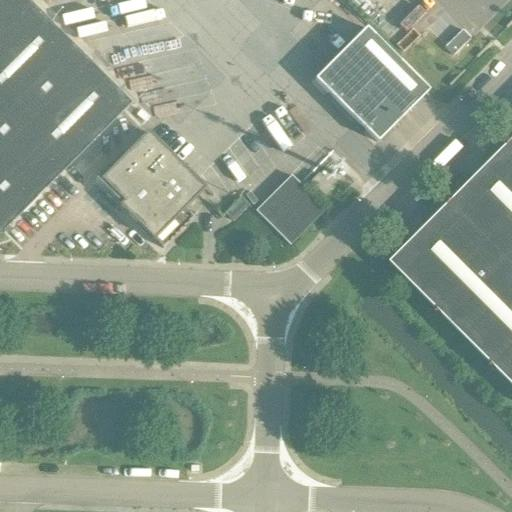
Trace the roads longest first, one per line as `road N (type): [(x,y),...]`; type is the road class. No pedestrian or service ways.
road 1 (unclassified): [(511,75),(295,279),(272,290)]
road 2 (unclassified): [(272,290),(0,277)]
road 3 (unclassified): [(266,500),(0,489)]
road 4 (unclassified): [(266,500),(272,290)]
road 5 (unclassified): [(463,511),(266,500)]
